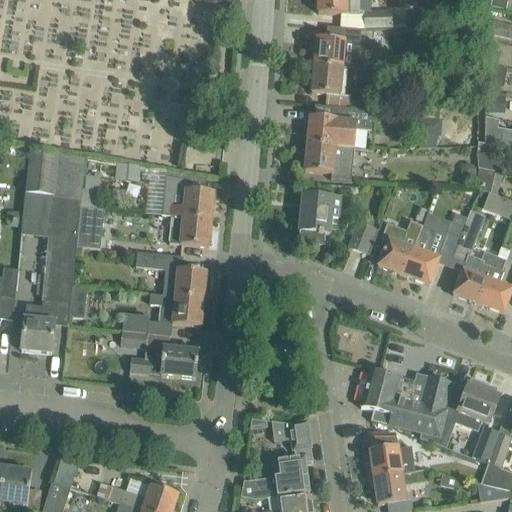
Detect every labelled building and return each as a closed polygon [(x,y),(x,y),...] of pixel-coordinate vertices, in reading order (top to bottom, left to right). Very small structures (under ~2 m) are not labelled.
[(384,0),(318,0),(318,16),(359,18),(360,0),(364,0),(384,2),(384,0)] [(465,0),(466,11),(441,14),(442,22),(466,20),(480,20),(480,0),(465,0)] [(434,11),(421,11),(422,24),(435,24),(434,11)] [(363,14),(364,31),(392,29),(391,12),(363,14)] [(511,27),(489,22),(486,35),(511,41),(511,27)] [(316,41),(314,68),(343,71),(366,72),(367,62),(369,62),(369,58),(367,58),(368,46),(358,45),(359,32),(327,30),(326,42),(316,41)] [(484,82),(486,82),(489,83),(489,86),(503,89),(507,70),(492,66),(492,68),(485,66),(484,82)] [(350,98),(340,97),(343,71),(314,68),(311,96),(326,97),(325,108),(332,109),(349,110),(350,98)] [(372,73),(354,72),(354,82),(371,83),(372,73)] [(488,98),(488,114),(503,114),(503,98),(488,98)] [(310,119),(307,147),(336,149),(354,151),(356,132),(371,133),(373,112),(349,110),(332,109),(331,121),(310,119)] [(484,145),(510,150),(511,140),(511,133),(496,130),(498,122),(485,118),(484,145)] [(420,137),(419,150),(436,150),(437,138),(420,137)] [(354,151),(336,149),(307,147),(304,174),(330,176),(330,180),(351,182),(354,151)] [(68,327),(71,307),(77,250),(81,210),(86,161),(56,156),(31,153),(26,195),(52,199),(41,303),(43,303),(42,310),(28,308),(27,323),(25,322),(21,354),(51,357),(54,325),(68,327)] [(477,169),(503,174),(506,160),(477,155),(477,169)] [(119,166),(117,182),(139,184),(141,168),(119,166)] [(502,176),(479,171),(479,190),(498,194),(502,176)] [(171,219),(211,223),(214,195),(188,193),(189,180),(165,178),(161,217),(171,218),(171,219)] [(511,203),(489,195),(483,212),(511,223),(511,218),(511,203)] [(329,236),(331,216),(333,201),(303,198),(298,246),(320,249),(321,237),(322,237),(323,236),(329,236)] [(404,207),(391,203),(380,234),(392,238),(390,244),(387,244),(378,268),(403,278),(423,228),(401,221),(404,211),(403,211),(404,207)] [(81,210),(77,250),(100,252),(104,212),(81,210)] [(462,272),(460,279),(453,297),(478,307),(496,260),(487,256),(484,264),(470,259),(485,219),(471,213),(468,221),(465,229),(452,261),(465,266),(463,273),(462,272)] [(361,226),(358,225),(349,248),(370,256),(378,233),(372,230),(376,221),(365,216),(361,226)] [(455,216),(452,225),(465,229),(468,221),(455,216)] [(169,246),(189,248),(209,250),(211,223),(171,219),(169,246)] [(434,232),(423,228),(403,278),(429,288),(441,257),(452,261),(465,229),(450,225),(443,246),(430,241),(434,232)] [(152,297),(203,302),(206,275),(174,272),(175,258),(137,255),(135,271),(164,273),(163,298),(152,297)] [(496,260),(478,307),(504,317),(511,294),(511,291),(499,286),(504,275),(501,274),(506,263),(496,260)] [(18,272),(2,270),(0,293),(0,298),(15,300),(18,272)] [(121,335),(146,337),(151,337),(171,339),(172,327),(201,330),(203,302),(152,297),(150,297),(149,308),(159,308),(158,324),(149,324),(150,317),(122,315),(121,335)] [(146,337),(121,335),(120,350),(145,351),(146,337)] [(198,354),(161,350),(159,378),(195,382),(198,354)] [(142,355),(131,354),(129,375),(148,377),(150,362),(141,361),(142,355)] [(453,386),(426,379),(417,376),(415,384),(370,372),(360,410),(390,418),(387,427),(438,441),(444,421),(452,389),(453,386)] [(489,428),(500,399),(487,395),(489,389),(470,382),(468,387),(465,394),(452,389),(444,421),(476,434),(480,425),(489,428)] [(251,421),(250,432),(267,430),(266,423),(251,421)] [(243,484),(241,500),(255,502),(309,495),(305,466),(313,464),(311,451),(307,424),(288,427),(270,424),(271,426),(274,445),(291,442),(292,453),(294,453),(295,461),(276,464),(278,477),(275,477),(274,477),(274,480),(243,484)] [(487,466),(498,436),(485,431),(477,453),(463,448),(460,456),(487,466)] [(369,454),(373,481),(416,475),(412,449),(398,451),(395,433),(368,437),(369,442),(366,443),(367,451),(370,452),(371,453),(369,454)] [(500,471),(511,441),(498,436),(487,466),(500,471)] [(32,474),(4,471),(0,499),(0,511),(9,511),(10,507),(27,509),(32,474)] [(426,473),(416,475),(373,481),(377,508),(387,507),(387,511),(412,511),(411,503),(405,504),(403,494),(424,491),(423,486),(427,485),(427,482),(426,473)] [(58,474),(55,484),(56,485),(71,490),(74,479),(58,474)] [(441,478),(439,488),(460,493),(462,483),(441,478)] [(52,483),(42,511),(63,511),(66,504),(51,499),(56,485),(55,484),(52,483)] [(493,490),(493,489),(477,485),(480,505),(510,501),(508,494),(493,490)] [(151,489),(147,501),(112,490),(101,486),(97,498),(120,506),(120,507),(134,511),(173,511),(178,498),(151,489)] [(311,511),(310,499),(290,502),(280,503),(281,511),(311,511)]
